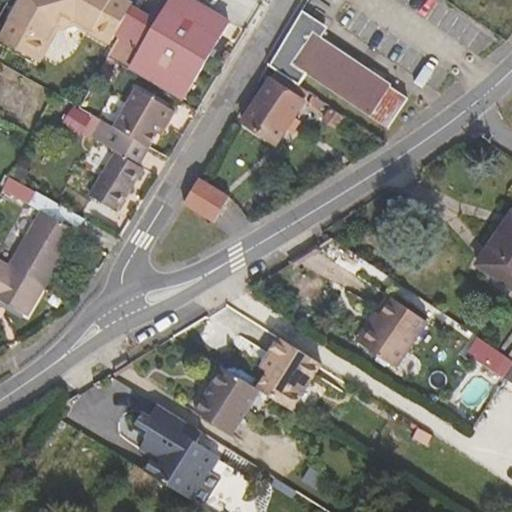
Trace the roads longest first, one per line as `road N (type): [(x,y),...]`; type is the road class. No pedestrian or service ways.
road 1 (residential): [(472,107),(424,145),(237,257),(124,312)]
road 2 (residential): [(124,312),(121,276),(138,242),(291,0)]
road 3 (residential): [(0,394),(124,312)]
